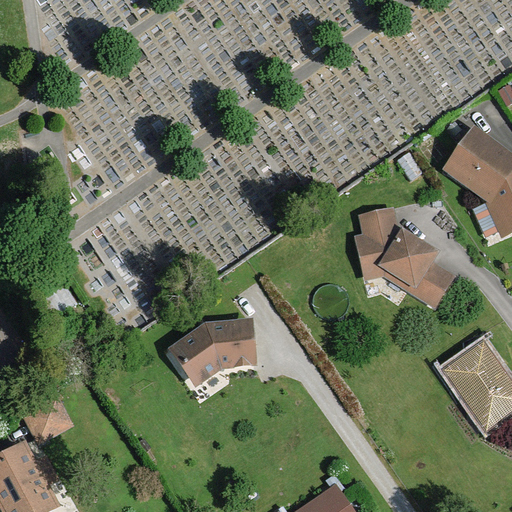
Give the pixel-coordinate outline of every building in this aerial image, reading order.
[(511,165),(477,140),(452,175),(493,204),(508,237),(511,235),(511,165)] [(412,293),(436,308),(451,284),(429,270),(434,261),(399,239),(396,239),(392,220),(367,226),(371,245),(363,247),(370,276),(388,272),(415,289),(412,293)] [(388,272),(370,276),(371,281),(387,277),(412,293),(415,289),(388,272)] [(222,371),(255,369),(252,330),(219,333),(209,340),(206,336),(176,357),(187,373),(189,372),(200,387),(222,371)] [(478,393),(496,420),(511,408),(511,381),(487,345),(451,370),(471,399),(478,393)] [(478,393),(471,399),(489,425),(496,420),(478,393)] [(41,446),(75,426),(56,394),(22,414),(41,446)] [(25,454),(0,468),(0,501),(6,511),(46,511),(55,507),(25,454)] [(313,511),(351,511),(339,494),(313,511)]
